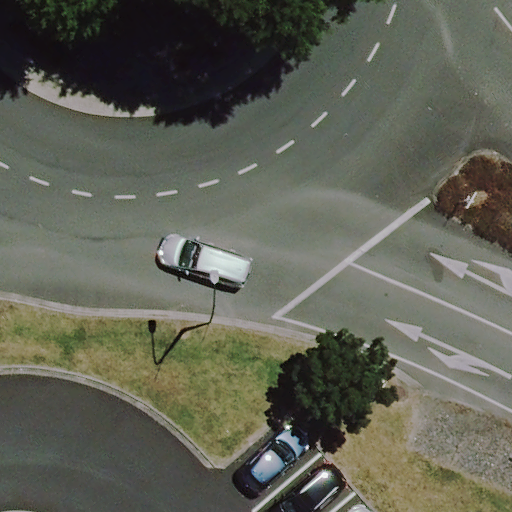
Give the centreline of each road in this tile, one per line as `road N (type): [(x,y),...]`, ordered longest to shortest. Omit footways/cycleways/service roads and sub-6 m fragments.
road 1 (tertiary): [(434,0),(428,28),(383,110),(315,175),(231,218)]
road 2 (tertiary): [(511,336),(231,218)]
road 3 (tertiary): [(231,218),(151,233),(70,227),(0,203)]
